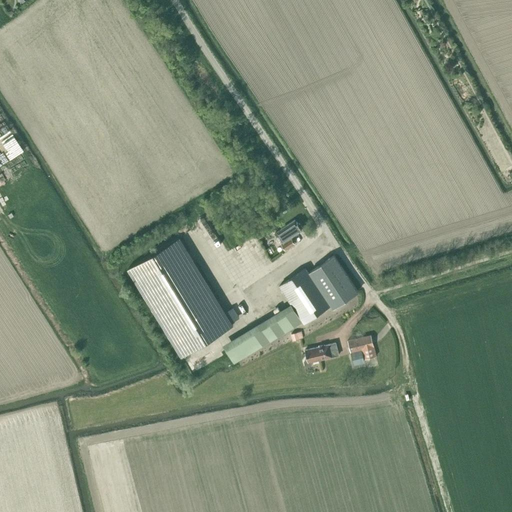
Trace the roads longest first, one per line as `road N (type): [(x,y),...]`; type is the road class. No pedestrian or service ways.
road 1 (unclassified): [(394,326),(175,0)]
road 2 (track): [(377,294),(511,251)]
